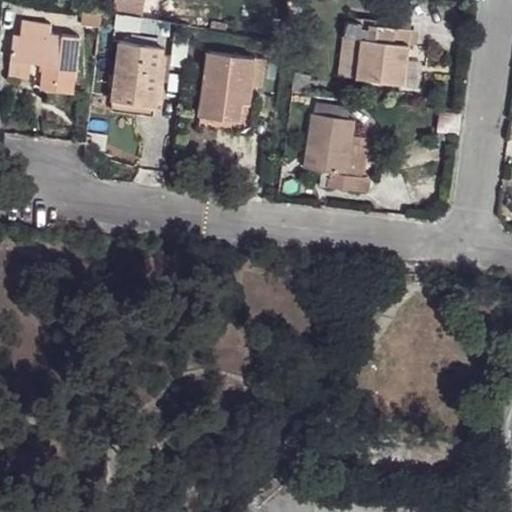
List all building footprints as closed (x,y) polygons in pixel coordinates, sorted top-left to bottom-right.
[(380,7),(378,25),(412,30),(415,8),(382,4),(381,6),(380,7)] [(99,13),(83,9),(81,26),(97,28),(99,13)] [(107,14),(99,13),(97,28),(115,29),(116,15),(107,14)] [(115,29),(115,30),(140,33),(143,20),(116,15),(115,29)] [(164,24),(143,20),(140,33),(161,36),(164,24)] [(41,90),(74,94),(80,38),(49,34),(50,24),(22,21),(20,35),(14,35),(10,62),(30,64),(43,65),(41,90)] [(348,22),(342,77),(357,78),(362,39),(374,41),(376,26),(348,22)] [(378,25),(376,26),(374,41),(362,39),(357,78),(406,85),(411,44),(413,30),(412,30),(378,25)] [(421,31),(413,30),(411,44),(419,45),(421,31)] [(186,37),(175,36),(171,66),(182,67),(186,37)] [(165,48),(118,42),(110,101),(158,107),(160,86),(164,53),(165,48)] [(258,59),(210,52),(201,116),(242,122),(244,103),(251,104),(254,88),(258,59)] [(172,54),(164,53),(160,86),(164,86),(165,81),(169,82),(172,54)] [(268,61),(258,59),(254,88),(264,89),(268,61)] [(30,64),(10,62),(8,77),(29,80),(30,64)] [(296,73),(292,90),(293,90),(306,92),(309,92),(312,76),(296,73)] [(306,92),(293,90),(291,107),(304,108),(306,92)] [(158,107),(110,101),(109,111),(156,117),(158,107)] [(316,102),(314,114),(348,120),(351,107),(316,102)] [(200,126),(250,133),(254,104),(251,104),(244,103),(242,122),(201,116),(200,126)] [(459,113),(440,111),(437,130),(455,133),(459,113)] [(314,114),(313,114),(304,169),(320,172),(328,173),(326,186),(366,193),(368,178),(366,177),(349,174),(355,136),(357,121),(348,120),(314,114)] [(372,139),(355,136),(349,174),(366,177),(372,139)] [(320,172),(318,185),(326,186),(328,173),(320,172)]
